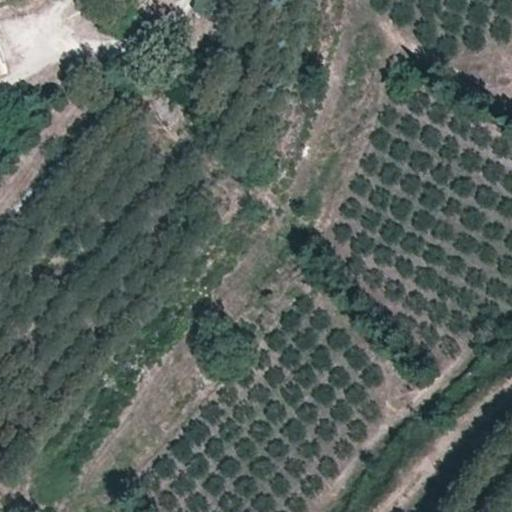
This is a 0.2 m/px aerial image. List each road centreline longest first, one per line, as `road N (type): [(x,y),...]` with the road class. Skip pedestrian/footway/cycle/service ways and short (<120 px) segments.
road 1 (track): [(232,0),(225,22),(180,65),(73,49)]
road 2 (track): [(511,419),(467,432),(398,511)]
